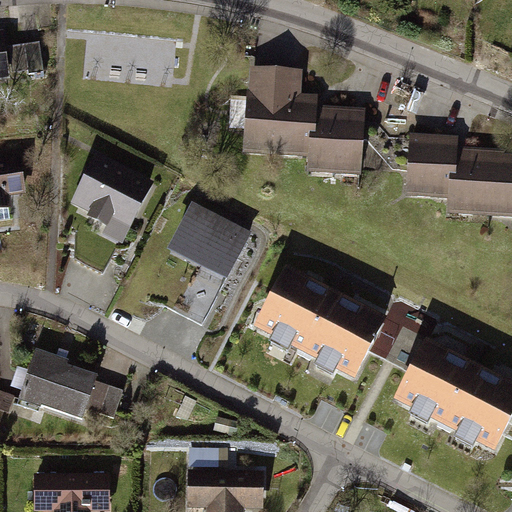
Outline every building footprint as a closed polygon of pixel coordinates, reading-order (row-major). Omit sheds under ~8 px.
[(3,30),(0,30),(0,87),(9,86),(3,30)] [(304,69),(249,66),(243,157),(304,161),(303,177),(360,181),(365,114),(316,111),(316,99),(303,98),(304,69)] [(455,137),(410,135),(408,198),(446,199),(445,220),(511,222),(511,150),(455,148),(455,137)] [(154,182),(91,151),(66,202),(91,214),(83,230),(121,248),(154,182)] [(21,156),(0,158),(0,226),(11,225),(7,191),(25,189),(21,156)] [(251,235),(190,206),(166,255),(227,284),(251,235)] [(387,316),(287,263),(253,326),(271,336),(269,340),(288,350),(290,346),(315,359),(312,364),(333,375),(336,370),(354,379),(387,316)] [(511,416),(511,380),(426,336),(393,399),(410,408),(408,413),(427,423),(429,419),(454,432),(451,437),(472,448),(475,442),(494,452),(511,416)] [(127,386),(36,353),(18,401),(80,424),(85,410),(115,421),(127,386)] [(267,474),(187,470),(185,511),(248,511),(249,507),(265,508),(267,474)] [(112,511),(111,472),(33,474),(34,511),(112,511)]
